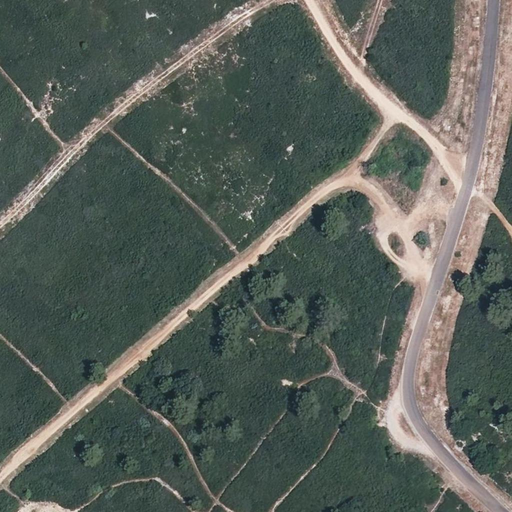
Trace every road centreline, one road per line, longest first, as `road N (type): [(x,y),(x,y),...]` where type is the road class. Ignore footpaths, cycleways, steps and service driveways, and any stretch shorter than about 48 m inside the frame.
road 1 (track): [(307,0),(394,115),(351,174),(0,475)]
road 2 (residential): [(502,511),(426,436),(409,385),(470,173),(493,0)]
road 3 (track): [(212,511),(312,377),(338,374),(369,392),(390,289),(415,271)]
road 4 (track): [(0,223),(128,100),(267,0)]
road 5 (track): [(0,483),(22,498),(69,508),(161,477),(192,511)]
road 6 (track): [(103,125),(217,222),(244,262)]
road 7 (track): [(110,378),(182,435),(206,487),(231,511)]
road 8 (track): [(205,296),(222,306),(247,304),(268,327),(324,342),(338,374)]
road 9 (track): [(351,174),(401,229),(432,304)]
road 10 (track): [(276,511),(325,459),(359,392)]
